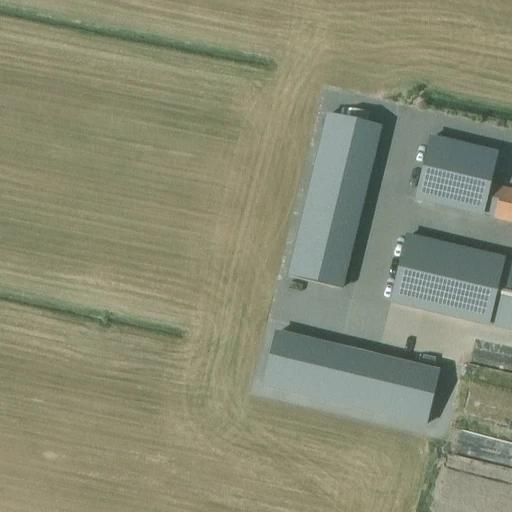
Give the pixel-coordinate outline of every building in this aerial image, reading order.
[(329,118),(290,279),(341,291),(380,131),(329,118)] [(482,216),(489,186),(495,157),(428,142),(415,201),(482,217),(482,216)] [(511,191),(489,186),(482,216),(494,219),(493,222),(511,226),(511,191)] [(511,264),(503,262),(503,260),(406,236),(389,305),(487,329),(488,326),(511,331),(511,264)] [(334,350),(275,336),(262,386),(425,426),(428,414),(438,375),(334,350)]
